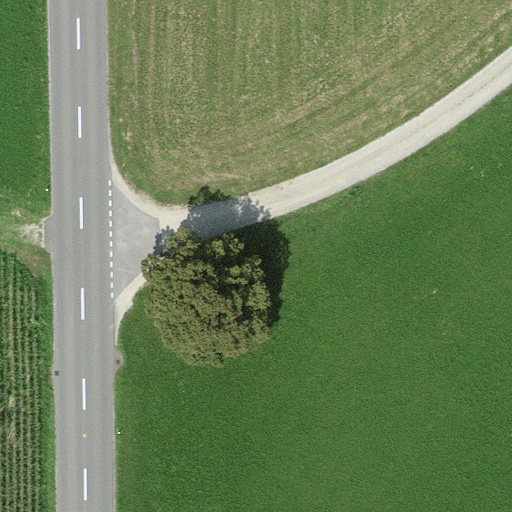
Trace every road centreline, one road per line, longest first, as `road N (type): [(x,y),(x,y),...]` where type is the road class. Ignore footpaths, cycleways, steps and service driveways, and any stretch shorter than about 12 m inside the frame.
road 1 (tertiary): [(83,0),(92,511)]
road 2 (track): [(89,252),(194,237),(296,203),(401,155),(511,77)]
